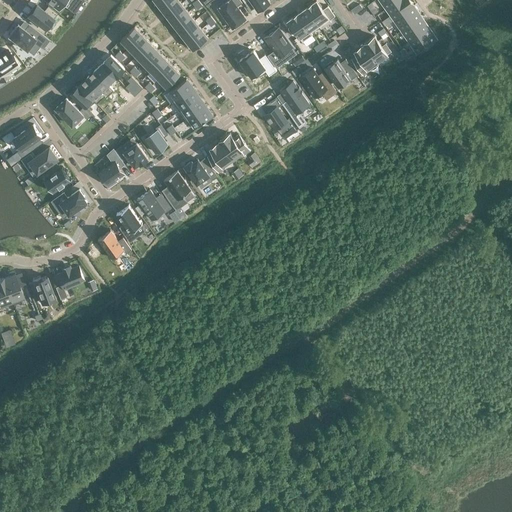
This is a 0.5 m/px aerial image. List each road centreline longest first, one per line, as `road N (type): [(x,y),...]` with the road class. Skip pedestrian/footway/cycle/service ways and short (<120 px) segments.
road 1 (track): [(511,174),(467,221),(176,415),(75,499),(72,511)]
road 2 (residential): [(109,202),(244,108),(212,62),(301,0)]
road 3 (residential): [(109,202),(43,101),(138,0)]
road 4 (residential): [(0,258),(32,263),(78,247),(109,202)]
